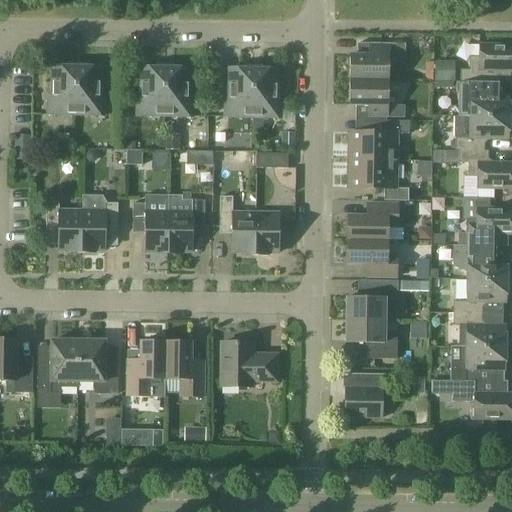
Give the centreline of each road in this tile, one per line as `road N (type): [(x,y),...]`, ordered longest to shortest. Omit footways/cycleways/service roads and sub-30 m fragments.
road 1 (residential): [(511,507),(0,502)]
road 2 (residential): [(0,27),(315,32)]
road 3 (residential): [(313,304),(0,301)]
road 4 (residential): [(313,304),(315,32)]
road 5 (residential): [(310,439),(313,304)]
